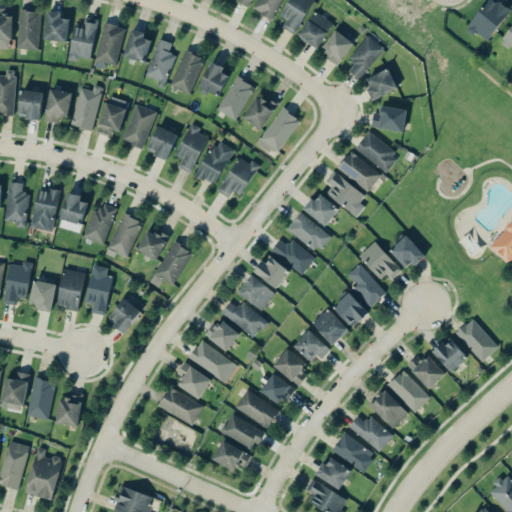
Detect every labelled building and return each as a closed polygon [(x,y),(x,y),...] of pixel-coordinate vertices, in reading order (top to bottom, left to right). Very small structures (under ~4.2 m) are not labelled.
[(274,19),(281,0),(257,0),(253,10),(274,19)] [(313,0),(288,0),(279,16),(287,20),(283,27),(294,34),(313,0)] [(487,42),(510,9),(497,0),(485,0),(467,27),(487,42)] [(5,8),(0,7),(0,48),(11,48),(12,15),(4,15),(5,8)] [(18,49),(39,49),(39,10),(18,10),(18,49)] [(67,41),(69,18),(61,18),(62,12),(47,10),(44,39),(67,41)] [(317,48),(333,22),(314,11),(298,36),(317,48)] [(90,58),(98,19),(84,16),(83,25),(74,23),(68,58),(77,60),(78,56),(90,58)] [(95,60),(115,65),(124,27),(104,22),(95,60)] [(511,24),(502,38),(511,45),(511,24)] [(352,40),(333,30),(322,52),(341,62),(352,40)] [(151,35),(129,31),(124,56),(146,61),(151,35)] [(348,71),(360,80),(383,48),(366,35),(348,59),(354,63),(348,71)] [(158,79),(157,86),(166,88),(175,52),(169,51),(172,42),(156,38),(147,76),(158,79)] [(171,87),(192,93),(204,57),(183,50),(171,87)] [(219,95),(231,70),(211,61),(199,86),(219,95)] [(398,75),(392,78),(388,68),(367,77),(370,86),(367,88),(372,99),(402,86),(398,75)] [(0,114),(14,114),(15,70),(6,69),(6,75),(0,74),(0,114)] [(218,110),(237,119),(253,84),(234,75),(218,110)] [(91,130),(102,87),(93,84),(92,90),(80,87),(70,124),(91,130)] [(72,92),(50,88),(44,120),(58,123),(60,116),(67,117),(72,92)] [(40,119),(43,92),(21,89),(18,116),(40,119)] [(242,116),(262,129),(279,103),(267,95),(263,101),(255,96),(242,116)] [(110,136),(112,129),(120,132),(127,108),(106,101),(96,132),(110,136)] [(154,110),(133,104),(123,141),(144,147),(154,110)] [(380,113),(374,111),(371,125),(402,132),(407,110),(382,104),(380,113)] [(280,152),(299,117),(280,107),(258,145),(269,151),(271,147),(280,152)] [(207,136),(198,132),(200,126),(189,122),(176,156),(182,158),(178,167),(192,173),(207,136)] [(177,132),(156,125),(148,152),(169,159),(177,132)] [(398,152),(367,131),(355,149),(386,170),(398,152)] [(213,185),(235,150),(216,139),(195,175),(213,185)] [(380,175),(351,150),(337,167),(367,191),(380,175)] [(240,196),(258,167),(239,155),(218,190),(229,197),(233,191),(240,196)] [(365,193),(332,171),(325,181),(334,187),(328,196),(358,216),(364,205),(360,202),(365,193)] [(4,220),(17,222),(16,226),(25,227),(30,193),(22,192),(23,182),(9,181),(4,220)] [(31,225),(52,229),(60,191),(39,186),(31,225)] [(83,224),(88,197),(66,192),(61,219),(83,224)] [(339,208),(318,192),(305,210),(325,225),(339,208)] [(117,209),(103,202),(99,212),(93,209),(82,235),(102,244),(117,209)] [(106,247),(126,257),(143,222),(123,212),(106,247)] [(317,252),(330,235),(300,212),(287,229),(317,252)] [(511,259),(511,220),(489,245),(508,263),(511,259)] [(137,250),(157,260),(168,238),(147,228),(137,250)] [(389,250),(408,269),(424,253),(406,234),(389,250)] [(315,256),(291,239),(287,245),(279,239),(271,251),(302,274),(315,256)] [(173,285),(192,252),(173,240),(149,281),(158,286),(162,279),(173,285)] [(385,273),(391,279),(402,269),(374,240),(358,255),(380,278),(385,273)] [(256,273),(278,288),(289,269),(267,255),(256,273)] [(32,263),(22,261),(21,265),(10,263),(3,302),(16,305),(18,297),(26,299),(32,263)] [(351,287),(370,307),(386,292),(359,263),(347,274),(356,283),(351,287)] [(85,272),(64,268),(56,307),(77,311),(85,272)] [(92,304),(91,312),(104,314),(112,275),(91,271),(85,303),(92,304)] [(264,309),(275,290),(249,275),(238,294),(264,309)] [(51,312),(57,284),(34,279),(29,303),(38,305),(37,309),(51,312)] [(368,311),(349,291),(333,307),(352,327),(368,311)] [(141,309),(122,298),(108,320),(127,332),(141,309)] [(221,315),(254,335),(259,328),(263,331),(270,321),(242,303),(238,308),(229,302),(221,315)] [(348,329),(328,307),(312,323),(332,344),(348,329)] [(456,333),(482,361),(499,346),(472,318),(456,333)] [(225,351),(240,334),(224,320),(218,327),(213,323),(204,333),(225,351)] [(328,347),(309,329),(293,345),(313,364),(328,347)] [(451,371),(468,357),(451,337),(434,351),(451,371)] [(220,379),(233,361),(201,339),(188,357),(220,379)] [(274,366),(298,385),(306,375),(301,371),(307,364),(288,348),(274,366)] [(445,373),(428,355),(420,362),(415,357),(407,365),(429,388),(445,373)] [(176,374),(182,378),(178,385),(200,398),(211,378),(183,362),(176,374)] [(430,396),(402,369),(387,385),(415,412),(430,396)] [(6,377),(3,408),(24,410),(28,373),(15,371),(14,378),(6,377)] [(294,387),(273,372),(260,390),(281,405),(294,387)] [(26,415),(48,419),(56,381),(35,377),(26,415)] [(203,404),(168,387),(158,407),(194,423),(203,404)] [(234,406),(267,428),(279,410),(247,388),(234,406)] [(369,405),(394,428),(408,412),(383,388),(369,405)] [(59,398),(56,423),(79,425),(82,393),(69,392),(68,399),(59,398)] [(254,439),(259,441),(265,431),(231,413),(221,432),(249,448),(254,439)] [(369,416),(365,421),(357,416),(348,428),(381,450),(393,433),(369,416)] [(331,449),(363,472),(376,454),(345,431),(331,449)] [(244,467),(251,455),(224,439),(212,458),(234,471),(238,464),(244,467)] [(0,484),(19,489),(29,445),(8,440),(0,473),(0,484)] [(25,493),(52,500),(62,459),(45,454),(46,449),(37,447),(25,493)] [(317,477),(341,488),(350,468),(327,457),(317,477)] [(506,509),(503,511),(511,511),(511,480),(506,474),(488,491),(506,509)] [(326,511),(344,511),(345,511),(341,509),(347,498),(312,478),(306,489),(315,494),(311,503),(326,511)] [(111,511),(115,511),(148,511),(154,497),(121,484),(111,511)]
